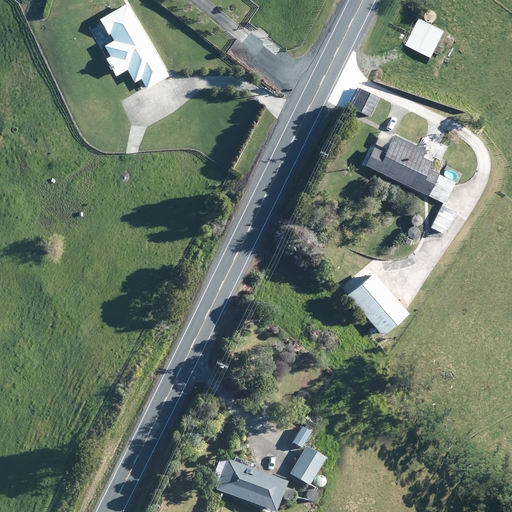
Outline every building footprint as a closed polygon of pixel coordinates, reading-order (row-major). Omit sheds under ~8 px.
[(109,56),(105,58),(115,74),(125,68),(134,83),(141,79),(145,87),(168,74),(127,3),(99,19),(111,40),(103,45),(109,56)] [(434,54),(441,57),(452,37),(444,33),(445,30),(420,17),(406,44),(432,58),(434,54)] [(399,76),(379,70),(377,78),(397,84),(399,76)] [(377,97),(356,88),(348,107),(369,116),(377,97)] [(438,171),(427,165),(429,160),(420,156),(424,148),(380,127),(362,164),(441,202),(446,205),(457,183),(437,173),(438,171)] [(446,205),(441,202),(429,227),(444,234),(456,210),(446,205)] [(404,313),(371,270),(344,292),(378,334),(404,313)] [(306,415),(301,424),(312,430),(316,421),(306,415)] [(310,431),(299,426),(292,442),(302,447),(310,431)] [(325,458),(305,446),(289,474),(309,486),(317,472),(325,458)] [(219,455),(208,486),(274,511),(279,497),(283,486),(285,481),(219,455)]
